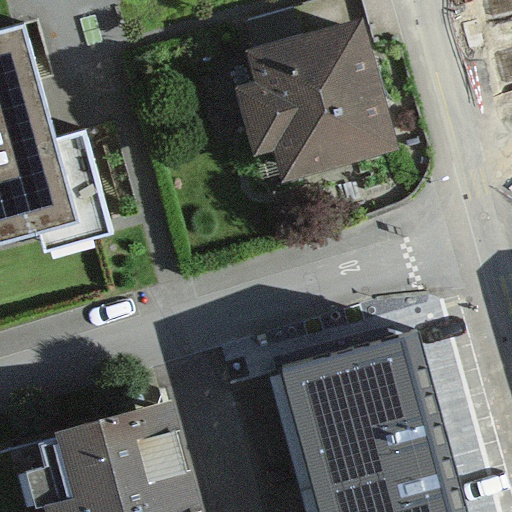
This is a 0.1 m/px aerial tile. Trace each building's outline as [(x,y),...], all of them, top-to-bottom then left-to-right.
[(511,0),(482,0),(495,45),(504,61),(511,67),(511,0)] [(30,29),(0,37),(0,250),(112,220),(91,141),(63,149),(30,29)] [(394,159),(358,32),(235,66),(271,194),(394,159)] [(461,511),(413,337),(288,371),(326,511),(461,511)] [(190,511),(161,404),(7,446),(24,511),(190,511)]
